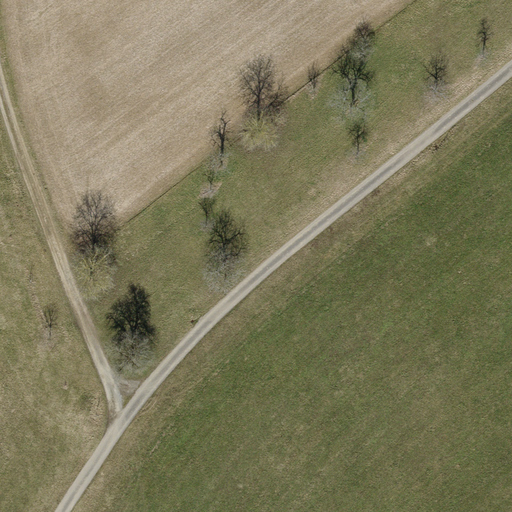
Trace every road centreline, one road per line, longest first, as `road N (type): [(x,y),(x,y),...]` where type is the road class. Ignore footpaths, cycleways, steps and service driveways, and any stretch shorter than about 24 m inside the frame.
road 1 (track): [(511,70),(219,315),(119,422)]
road 2 (track): [(0,48),(119,422)]
